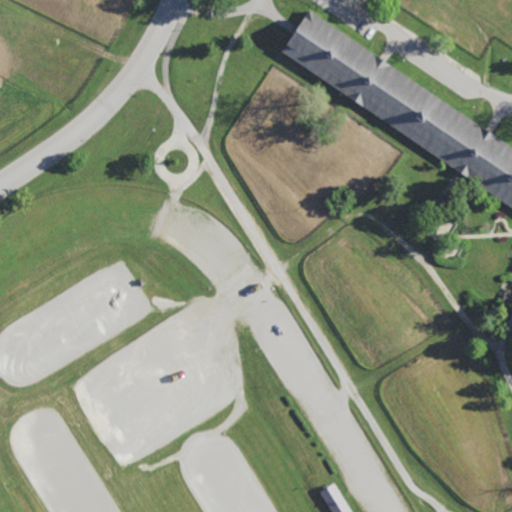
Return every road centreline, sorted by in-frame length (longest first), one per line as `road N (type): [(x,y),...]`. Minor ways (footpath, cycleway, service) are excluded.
road 1 (residential): [(141,65),(414,491),(444,511)]
road 2 (residential): [(0,181),(114,98),(158,43),(172,0)]
road 3 (residential): [(342,0),(511,106)]
